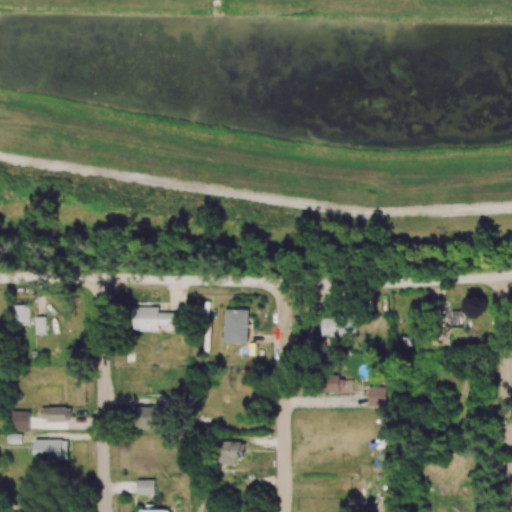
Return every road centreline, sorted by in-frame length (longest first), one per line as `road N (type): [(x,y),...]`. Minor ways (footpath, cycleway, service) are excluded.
road 1 (residential): [(511,273),(283,281),(0,277)]
road 2 (residential): [(506,511),(502,275)]
road 3 (residential): [(104,511),(106,280)]
road 4 (residential): [(282,511),(283,281)]
